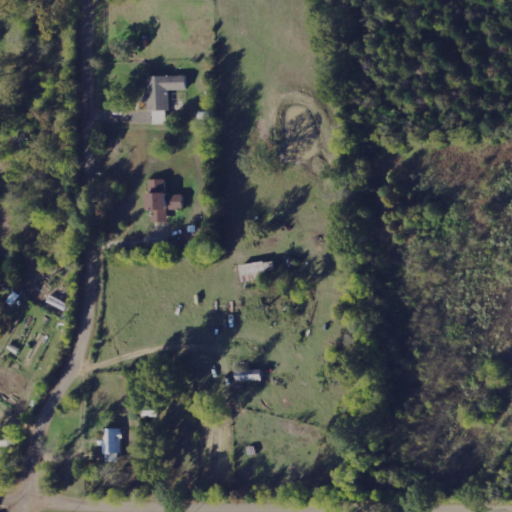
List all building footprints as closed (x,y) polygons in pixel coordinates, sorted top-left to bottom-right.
[(188,90),(188,76),(148,77),(149,111),(155,110),(155,125),(170,124),(169,91),(188,90)] [(185,210),(184,195),(168,196),(167,179),(149,180),(151,223),(169,223),(169,211),(185,210)] [(241,265),(243,281),(277,277),(276,262),(241,265)] [(238,382),(265,381),(264,371),(238,372),(238,382)] [(122,429),(103,429),(103,447),(106,447),(107,462),(123,462),(122,429)]
